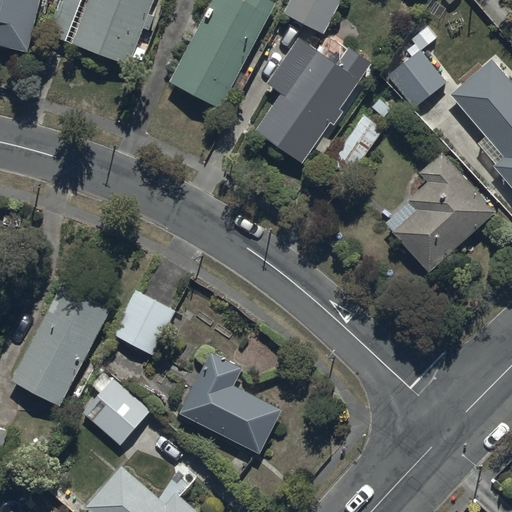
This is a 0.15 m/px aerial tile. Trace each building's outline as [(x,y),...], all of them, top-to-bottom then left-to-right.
[(43,0),(0,0),(0,42),(31,51),(43,0)] [(61,0),(49,29),(132,63),(147,25),(151,27),(156,15),(151,13),(156,0),(61,0)] [(223,107),(277,2),(273,0),(213,0),(172,80),(223,107)] [(342,0),(291,0),(286,11),(326,32),(342,0)] [(416,43),(408,50),(413,57),(389,75),(415,108),(449,81),(437,66),(440,63),(427,47),(438,38),(428,25),(412,38),(416,43)] [(333,141),(324,133),(333,120),(337,123),(345,111),(342,108),(374,62),(333,34),(322,50),(301,37),(270,82),(284,92),(258,129),(305,161),(315,146),(324,153),(333,141)] [(511,78),(496,59),(454,94),(488,134),(480,142),(511,178),(511,78)] [(385,129),(364,114),(332,158),(352,173),(385,129)] [(422,172),(431,181),(387,222),(431,269),(433,271),(500,210),(446,151),(422,172)] [(62,403),(113,307),(65,281),(14,378),(62,403)] [(178,309),(137,288),(114,332),(154,354),(178,309)] [(187,380),(195,384),(182,411),(262,452),(284,408),(236,383),(245,365),(213,349),(203,369),(195,365),(187,380)] [(121,443),(151,410),(114,377),(84,411),(121,443)] [(0,462),(8,430),(0,428),(0,462)] [(124,463),(87,504),(95,511),(203,511),(178,490),(168,501),(124,463)]
